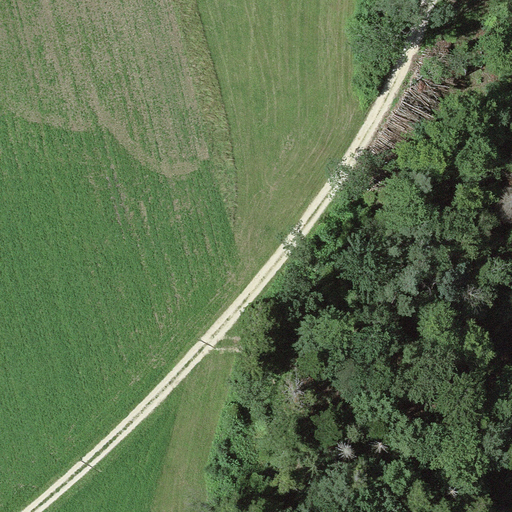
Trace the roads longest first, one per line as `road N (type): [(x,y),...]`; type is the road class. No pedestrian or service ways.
road 1 (track): [(26,511),(165,391),(266,279)]
road 2 (track): [(420,0),(402,59),(266,279)]
